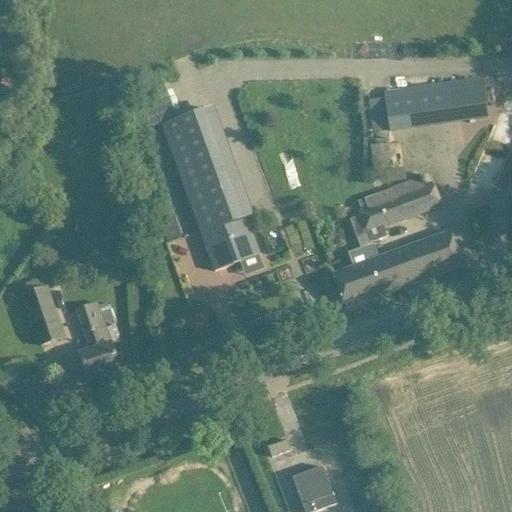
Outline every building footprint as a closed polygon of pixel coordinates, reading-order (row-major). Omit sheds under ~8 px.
[(487,118),(482,81),(446,86),(452,123),(487,118)] [(0,85),(0,132),(8,119),(20,98),(21,97),(0,85)] [(362,217),(351,221),(361,249),(372,245),(368,234),(422,214),(441,207),(432,184),(414,191),(360,211),(362,217)] [(260,256),(247,219),(201,235),(215,273),(260,256)] [(332,276),(344,310),(462,268),(450,233),(431,240),(332,276)] [(125,268),(111,270),(113,283),(126,281),(125,268)] [(24,297),(41,347),(64,339),(47,289),(24,297)] [(80,355),(88,378),(102,373),(106,385),(123,379),(111,344),(106,346),(99,327),(84,332),(91,351),(80,355)] [(268,448),(272,459),(291,452),(287,441),(268,448)] [(325,470),(336,500),(348,496),(337,465),(325,470)] [(293,479),(304,511),(319,511),(337,505),(323,468),(293,479)]
